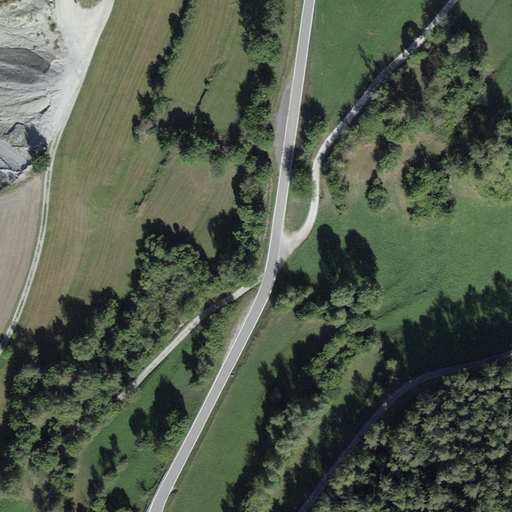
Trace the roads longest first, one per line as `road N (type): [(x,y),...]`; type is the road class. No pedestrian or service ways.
road 1 (tertiary): [(307,0),(275,252),(258,307),(155,511)]
road 2 (track): [(112,0),(49,156),(33,269),(0,341)]
road 3 (track): [(268,275),(211,310),(98,418),(70,451),(52,511)]
road 4 (track): [(455,0),(330,140),(315,167),(309,225),(300,240),(275,252)]
road 5 (track): [(511,354),(407,385),(300,511)]
